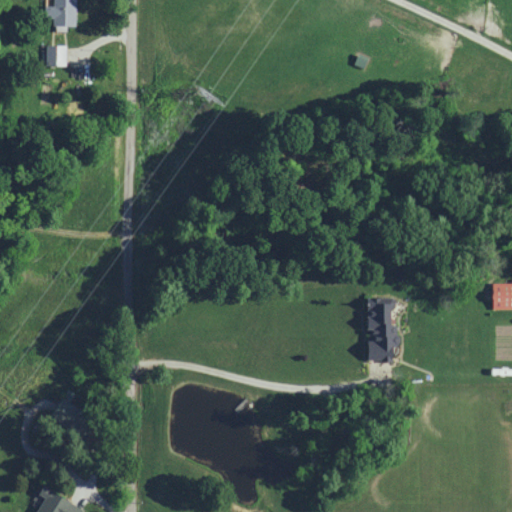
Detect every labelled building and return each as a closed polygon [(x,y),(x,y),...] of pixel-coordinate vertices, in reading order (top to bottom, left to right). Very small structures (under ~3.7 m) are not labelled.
[(49,25),(71,26),(71,0),(48,0),(49,6),(40,6),(40,18),(49,18),(49,25)] [(63,66),(63,45),(43,45),(42,65),(63,66)] [(487,308),(511,308),(511,280),(487,280),(487,308)] [(388,361),(392,334),(387,333),(388,324),(380,323),(384,299),(363,296),(358,326),(365,327),(361,357),(388,361)] [(67,403),(54,396),(44,414),(56,421),(67,403)] [(78,511),(80,510),(37,485),(33,493),(40,497),(30,511),(78,511)]
